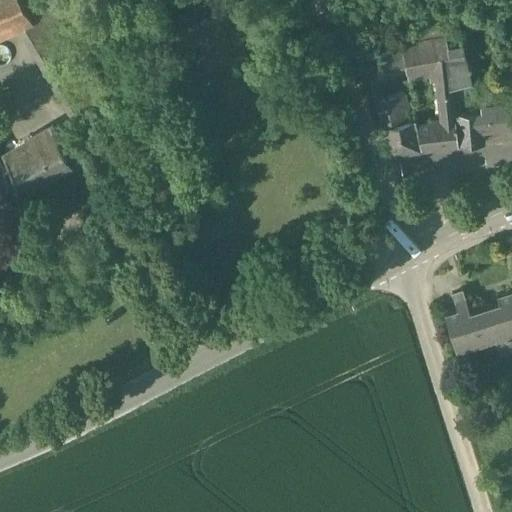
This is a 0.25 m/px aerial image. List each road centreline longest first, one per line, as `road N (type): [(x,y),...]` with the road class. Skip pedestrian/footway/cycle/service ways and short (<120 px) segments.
road 1 (secondary): [(412,262),(0,454)]
road 2 (residential): [(412,262),(360,78),(324,0)]
road 3 (residential): [(472,452),(412,262)]
